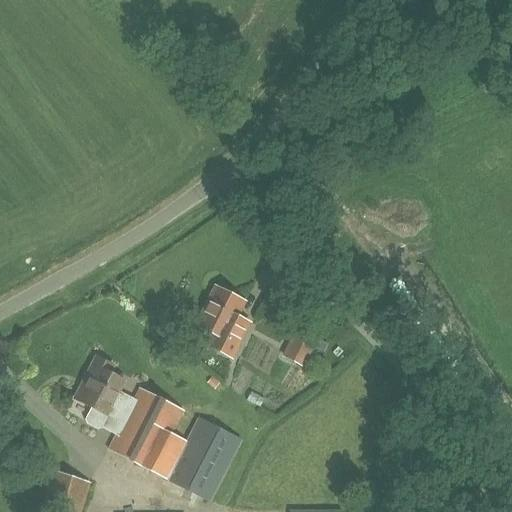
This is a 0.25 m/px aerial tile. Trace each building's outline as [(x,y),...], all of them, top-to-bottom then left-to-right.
[(235,318),(243,302),(215,288),(196,325),(214,334),(208,346),(231,357),(248,324),(235,318)] [(297,330),(283,356),(302,366),(315,339),(297,330)] [(96,357),(74,399),(91,408),(85,419),(86,423),(98,429),(102,427),(103,428),(108,418),(121,425),(134,400),(118,392),(123,381),(109,373),(112,366),(96,357)] [(166,479),(185,442),(171,434),(183,411),(139,389),(134,400),(121,425),(108,449),(163,477),(166,479)] [(197,419),(185,442),(166,479),(209,501),(240,441),(197,419)] [(80,511),(90,483),(52,471),(39,511),(80,511)]
